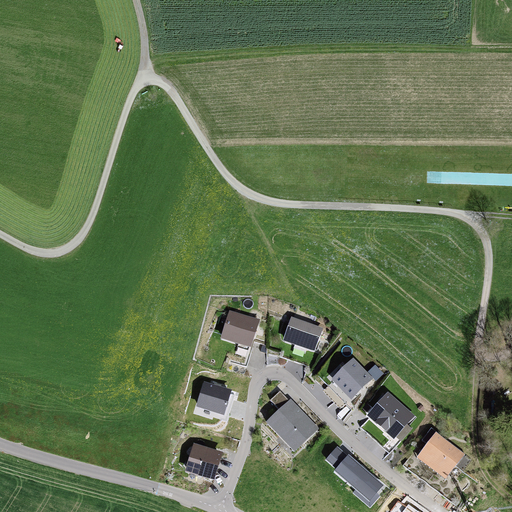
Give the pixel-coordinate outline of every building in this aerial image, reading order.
[(261,344),(262,335),(254,333),(258,322),(231,314),(223,338),(237,343),(231,363),(247,367),(254,342),(261,344)] [(332,334),(292,321),(280,357),(308,367),(311,359),(314,360),(317,351),(314,350),(318,340),(329,343),(332,334)] [(324,390),(342,408),(370,380),(352,362),(324,390)] [(223,414),(229,393),(205,386),(199,407),(223,414)] [(300,412),(280,392),(270,401),(281,412),(272,420),(298,447),(317,430),(313,426),(308,430),(295,417),(300,412)] [(405,424),(411,418),(388,397),(360,428),(379,444),(389,432),(394,436),(402,428),(408,433),(411,429),(405,424)] [(463,472),(472,459),(431,428),(403,466),(420,479),(427,470),(433,475),(426,484),(446,499),(456,485),(445,476),(453,465),(463,472)] [(195,448),(188,470),(213,478),(220,456),(195,448)] [(369,500),(381,487),(348,458),(337,472),(369,500)] [(283,480),(259,465),(245,486),(261,497),(263,493),(271,499),(283,480)] [(318,511),(301,499),(290,511),(318,511)]
